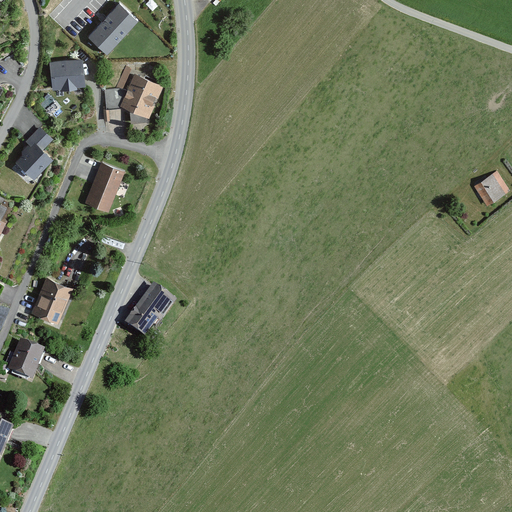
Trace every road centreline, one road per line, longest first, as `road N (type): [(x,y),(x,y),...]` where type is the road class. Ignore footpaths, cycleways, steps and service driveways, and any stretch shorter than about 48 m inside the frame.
road 1 (tertiary): [(28,511),(174,150)]
road 2 (residential): [(174,150),(90,133),(75,145),(0,331)]
road 3 (tertiary): [(174,150),(188,43),(181,0)]
road 4 (residential): [(25,0),(25,68),(0,130)]
